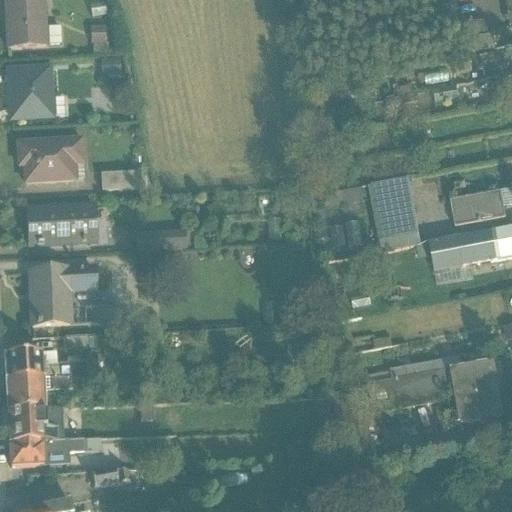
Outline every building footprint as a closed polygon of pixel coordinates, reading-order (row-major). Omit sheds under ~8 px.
[(0,0),(0,25),(2,53),(45,50),(41,0),(0,0)] [(105,33),(105,60),(123,60),(124,34),(105,33)] [(5,128),(51,124),(46,70),(1,74),(5,128)] [(81,185),(80,142),(12,145),(14,188),(81,185)] [(431,254),(430,189),(389,190),(391,255),(431,254)] [(468,232),(511,230),(511,200),(467,202),(468,232)] [(22,251),(92,249),(91,209),(20,211),(22,251)] [(372,228),(359,230),(363,254),(375,252),(372,228)] [(200,238),(149,239),(150,259),(200,258),(200,238)] [(93,297),(91,270),(22,274),(25,333),(69,330),(67,298),(93,297)] [(0,377),(37,377),(36,357),(0,357),(0,377)] [(511,434),(511,375),(466,381),(465,367),(396,375),(401,420),(415,419),(417,438),(430,437),(427,412),(474,407),(478,439),(511,434)] [(75,372),(76,386),(111,385),(111,371),(75,372)] [(0,377),(0,396),(37,395),(37,377),(0,377)] [(0,405),(0,417),(38,416),(37,395),(0,396),(0,405)] [(0,417),(1,448),(39,447),(38,416),(0,417)] [(127,467),(127,446),(81,447),(82,468),(127,467)] [(2,472),(39,471),(39,447),(1,448),(2,472)] [(141,491),(138,474),(104,480),(107,497),(141,491)]
